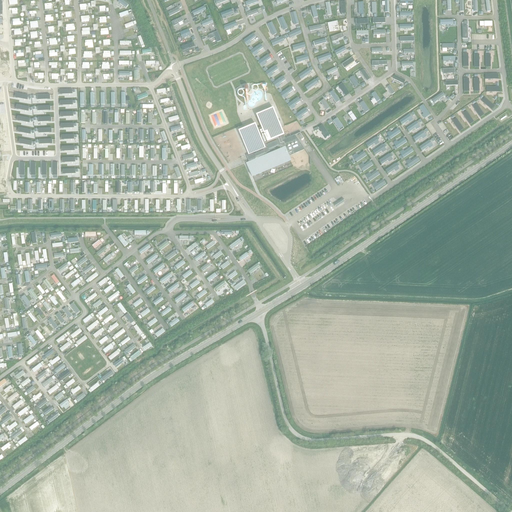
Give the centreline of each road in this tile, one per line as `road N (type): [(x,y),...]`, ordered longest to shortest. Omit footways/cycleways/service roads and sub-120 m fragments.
road 1 (unclassified): [(511,511),(423,438),(318,440),(293,431),(261,313)]
road 2 (secondary): [(0,492),(149,378),(261,313)]
road 3 (secondary): [(302,286),(511,145)]
